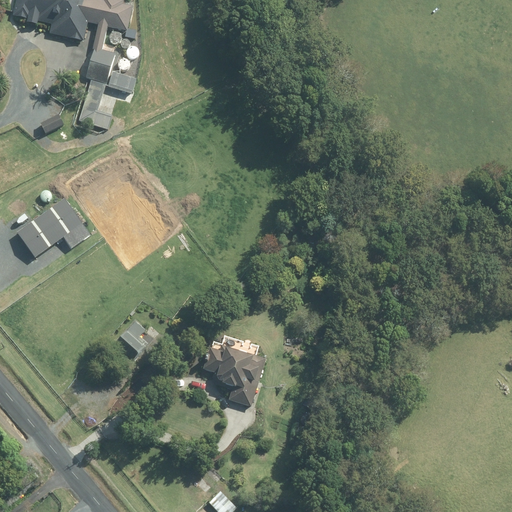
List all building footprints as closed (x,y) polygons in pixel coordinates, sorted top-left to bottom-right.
[(89,83),(78,124),(108,132),(112,117),(98,113),(104,90),(132,97),(136,81),(111,74),(116,57),(102,53),(108,31),(126,35),(133,8),(101,1),(98,0),(15,0),(11,19),(26,22),(25,26),(36,29),(37,25),(50,27),(48,36),(83,44),(87,26),(96,28),(83,81),(89,83)] [(58,117),(38,127),(43,137),(63,128),(60,122),(58,117)] [(89,238),(63,202),(15,236),(34,262),(62,242),(70,252),(89,238)] [(112,349),(130,366),(148,348),(138,339),(144,333),(134,324),(112,349)] [(227,403),(250,411),(267,361),(256,357),(259,348),(224,336),(221,344),(210,341),(199,373),(212,377),(209,386),(230,393),(227,403)] [(208,505),(214,511),(234,511),(235,511),(219,494),(208,505)]
